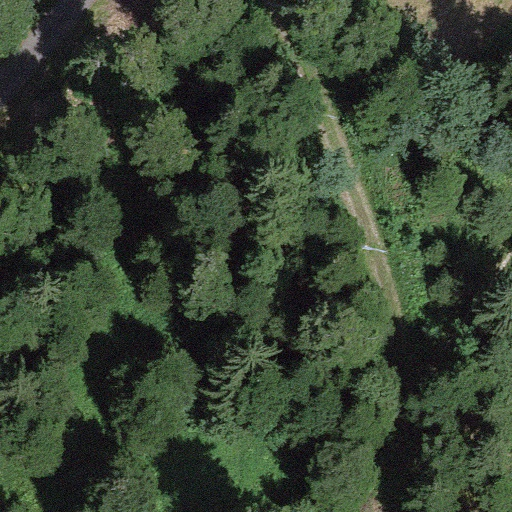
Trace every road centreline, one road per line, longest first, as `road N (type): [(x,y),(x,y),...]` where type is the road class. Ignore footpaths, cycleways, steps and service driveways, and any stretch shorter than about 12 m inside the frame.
road 1 (track): [(294,0),(414,348)]
road 2 (track): [(414,348),(417,511)]
road 3 (residential): [(0,94),(78,0)]
